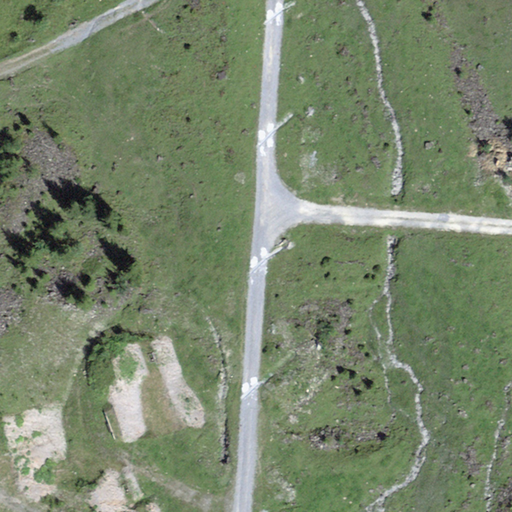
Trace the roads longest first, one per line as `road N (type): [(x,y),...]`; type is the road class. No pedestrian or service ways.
road 1 (track): [(278,0),(242,511)]
road 2 (track): [(266,208),(511,229)]
road 3 (track): [(220,511),(109,464),(86,407)]
road 4 (track): [(155,0),(0,77)]
